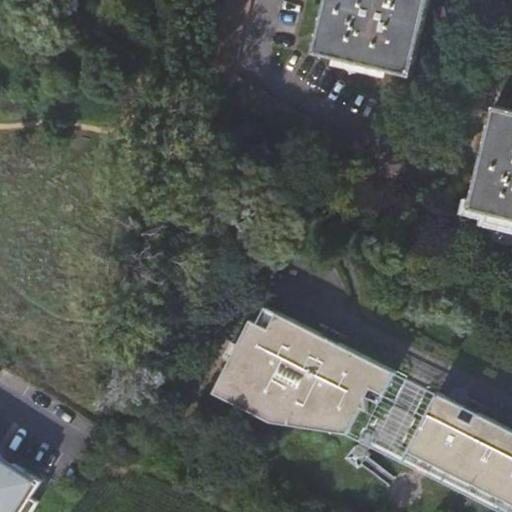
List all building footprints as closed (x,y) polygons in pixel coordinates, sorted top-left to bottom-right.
[(226,0),(215,51),(239,57),(251,0),(226,0)] [(327,0),(314,56),(411,78),(430,0),(327,0)] [(230,106),(339,175),(354,152),(245,84),(230,106)] [(511,113),(494,109),(469,212),(511,222),(511,113)] [(367,441),(377,446),(504,511),(511,511),(511,430),(470,409),(471,406),(472,402),(472,399),(471,397),(464,392),(454,393),(451,400),(267,305),(223,393),(281,422),(356,434),(368,439),(367,441)] [(377,454),(373,451),(365,445),(363,444),(353,456),(364,466),(367,463),(393,487),(400,478),(375,457),(377,454)] [(0,511),(35,511),(41,503),(35,499),(45,483),(17,465),(15,467),(2,460),(4,457),(0,454),(0,511)]
